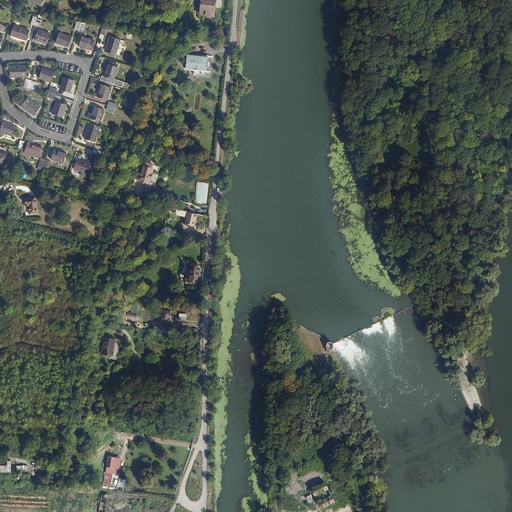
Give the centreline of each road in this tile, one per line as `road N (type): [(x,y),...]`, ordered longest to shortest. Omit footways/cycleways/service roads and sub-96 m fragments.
road 1 (residential): [(237,0),(211,223),(203,446)]
road 2 (residential): [(0,57),(75,60),(86,72),(63,137),(11,110),(0,71)]
